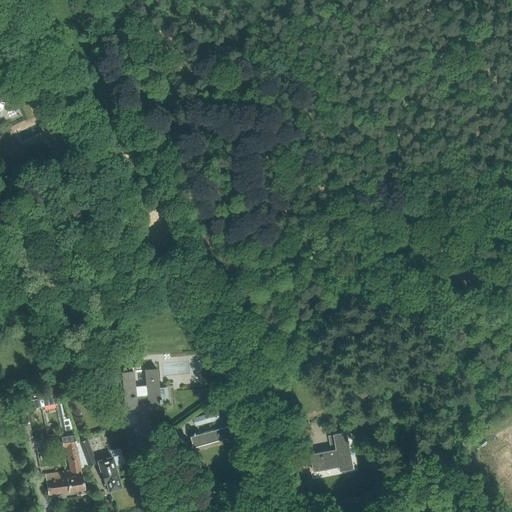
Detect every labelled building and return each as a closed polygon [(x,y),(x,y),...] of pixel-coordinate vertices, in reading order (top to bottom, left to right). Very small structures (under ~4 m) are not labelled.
[(0,111),(3,110),(5,108),(6,105),(7,102),(8,100),(7,98),(6,96),(9,95),(4,84),(2,81),(0,81),(0,111)] [(121,98),(113,102),(120,118),(117,120),(123,132),(134,127),(121,98)] [(111,335),(120,331),(112,314),(103,318),(111,335)] [(168,398),(167,387),(159,387),(158,369),(146,370),(147,385),(135,386),(133,367),(121,368),(122,381),(120,381),(122,398),(124,397),(125,412),(137,411),(136,402),(148,401),(149,407),(161,405),(160,402),(162,402),(162,398),(168,398)] [(52,396),(31,400),(33,409),(60,403),(66,436),(63,436),(62,436),(62,439),(61,439),(62,446),(63,445),(64,448),(67,447),(71,470),(65,471),(61,472),(45,474),(46,483),(48,493),(76,489),(77,495),(86,494),(83,475),(82,475),(81,467),(88,465),(79,439),(78,440),(79,442),(76,444),(75,436),(59,389),(51,391),(52,396)] [(230,441),(240,438),(236,423),(227,425),(225,417),(221,418),(219,410),(194,417),(196,425),(214,420),(216,428),(197,434),(197,432),(195,432),(196,434),(192,435),(195,446),(228,437),(230,441)] [(311,453),(314,471),(340,466),(341,471),(355,468),(348,431),(334,434),(329,435),(331,450),(311,453)] [(85,437),(79,439),(88,465),(89,467),(97,463),(86,439),(85,437)] [(115,465),(126,462),(122,454),(120,447),(108,451),(110,457),(98,461),(106,487),(108,486),(109,490),(121,487),(115,465)]
